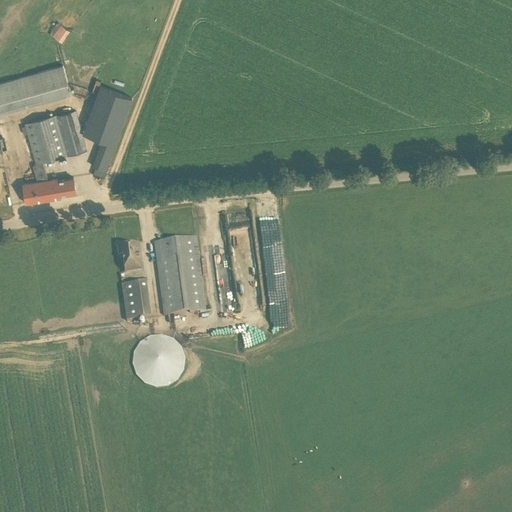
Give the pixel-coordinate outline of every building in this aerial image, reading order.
[(62,43),(70,32),(57,23),(49,34),(62,43)] [(0,83),(0,114),(71,94),(63,65),(0,83)] [(104,105),(93,137),(116,146),(133,99),(100,87),(94,102),(104,105)] [(76,111),(57,116),(69,155),(87,150),(76,111)] [(25,124),(37,164),(43,163),(69,155),(57,116),(57,115),(25,124)] [(33,165),(38,182),(48,180),(43,163),(37,164),(33,165)] [(96,167),(94,174),(105,177),(107,171),(96,167)] [(61,198),(60,196),(76,193),(74,178),(58,181),(58,179),(48,180),(38,182),(23,185),(26,204),(61,198)] [(255,265),(250,222),(228,224),(233,267),(255,265)] [(196,238),(155,243),(164,317),(206,312),(196,238)] [(136,245),(118,248),(119,256),(124,256),(126,272),(142,270),(140,253),(137,253),(136,245)] [(241,306),(259,304),(256,279),(246,280),(246,283),(238,284),(241,306)] [(151,318),(146,282),(122,285),(127,321),(151,318)] [(242,332),(243,348),(254,347),(253,332),(242,332)] [(141,386),(182,384),(179,337),(138,339),(141,386)]
